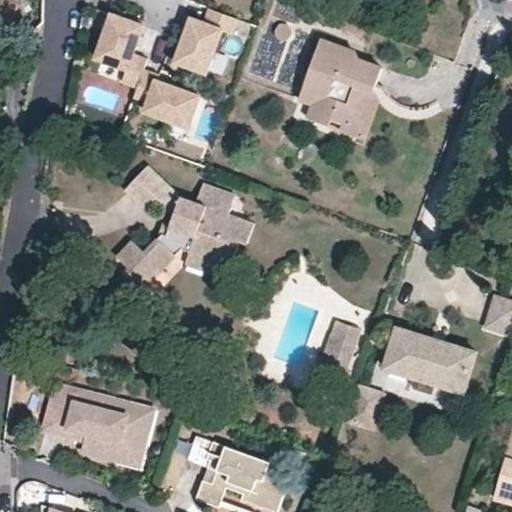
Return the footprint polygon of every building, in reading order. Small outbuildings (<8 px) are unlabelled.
[(240,19),(211,9),(206,23),(193,19),(188,32),(177,63),(209,74),(217,52),(224,31),(235,34),(240,19)] [(146,26),(114,15),(106,38),(99,59),(102,60),(126,69),(130,70),(126,83),(140,88),(147,70),(150,59),(136,54),(146,26)] [(188,32),(193,19),(187,17),(183,30),(188,32)] [(294,30),(290,27),(286,25),(281,27),(278,32),(277,36),(279,39),(282,42),(286,43),(290,42),(293,40),(295,36),(294,30)] [(358,88),(375,93),(377,87),(383,69),(359,60),(354,53),(348,56),(345,55),(346,51),(322,42),(301,101),(314,106),(309,121),(331,129),(333,121),(352,128),(363,99),(355,96),(358,88)] [(226,55),(217,52),(209,74),(219,77),(226,55)] [(126,69),(102,60),(98,73),(122,82),(126,69)] [(204,97),(160,82),(162,75),(147,70),(140,88),(137,98),(152,104),(149,112),(168,119),(190,127),(193,128),(204,97)] [(379,106),(375,93),(358,88),(355,96),(363,99),(352,128),(333,121),(331,129),(366,141),(379,106)] [(190,127),(168,119),(165,128),(187,136),(190,127)] [(150,212),(160,202),(173,188),(150,165),(126,191),(150,212)] [(227,237),(234,217),(231,215),(237,196),(203,184),(197,203),(183,198),(176,215),(169,236),(164,233),(146,252),(134,242),(118,258),(130,269),(126,274),(144,291),(184,249),(191,252),(231,268),(240,242),(227,237)] [(176,215),(183,198),(173,188),(160,202),(176,215)] [(254,224),(234,217),(227,237),(240,242),(248,245),(254,224)] [(226,280),(231,268),(191,252),(186,265),(226,280)] [(511,336),(511,302),(496,298),(487,329),(511,336)] [(325,356),(351,365),(363,330),(337,321),(325,356)] [(430,339),(398,330),(387,371),(413,379),(414,374),(439,381),(438,387),(467,395),(479,354),(447,345),(445,349),(428,344),(430,339)] [(436,341),(430,339),(428,344),(445,349),(447,345),(436,341)] [(344,383),(351,365),(325,356),(319,374),(344,383)] [(439,381),(414,374),(413,379),(412,381),(437,389),(438,387),(439,381)] [(152,411),(54,386),(51,399),(43,426),(66,433),(67,429),(86,433),(84,443),(82,452),(119,461),(123,445),(142,450),(152,411)] [(385,397),(359,390),(349,426),(375,433),(385,397)] [(67,429),(66,433),(43,426),(42,432),(84,443),(86,433),(67,429)] [(215,445),(198,439),(192,456),(209,462),(215,445)] [(511,442),(496,500),(511,504),(511,442)] [(138,466),(142,450),(123,445),(119,461),(138,466)] [(274,465),(228,449),(219,474),(215,486),(205,483),(199,502),(222,511),(225,503),(250,511),(261,511),(262,511),(265,511),(282,511),(291,486),(269,478),(274,465)] [(219,474),(210,470),(205,483),(215,486),(219,474)]
